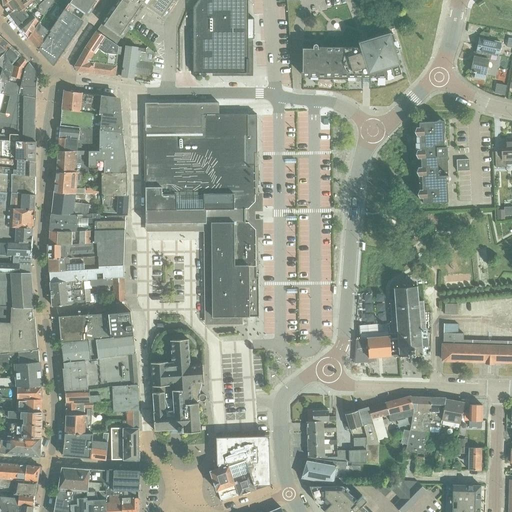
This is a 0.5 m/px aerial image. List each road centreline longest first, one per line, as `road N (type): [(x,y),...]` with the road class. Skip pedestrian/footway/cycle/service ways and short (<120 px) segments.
road 1 (tertiary): [(328,368),(344,337),(359,170),(374,131)]
road 2 (residential): [(43,311),(54,75)]
road 3 (residential): [(190,475),(204,465),(219,426),(214,346),(190,308),(147,308)]
road 4 (residential): [(374,131),(328,102),(167,95)]
road 5 (residential): [(328,368),(359,386),(499,390)]
road 6 (residential): [(147,308),(147,431),(158,464)]
road 7 (tertiary): [(288,493),(281,399),(328,368)]
road 8 (residential): [(51,461),(43,311)]
road 9 (residential): [(279,212),(135,215)]
road 10 (residential): [(135,215),(134,88)]
road 11 (residential): [(495,511),(499,390)]
